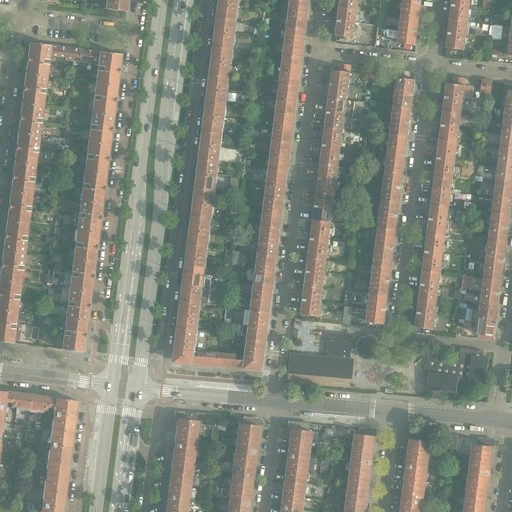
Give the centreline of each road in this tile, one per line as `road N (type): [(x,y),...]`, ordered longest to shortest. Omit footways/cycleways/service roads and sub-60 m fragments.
road 1 (residential): [(431,66),(397,326),(403,334),(505,346)]
road 2 (residential): [(141,356),(165,338),(208,0)]
road 3 (primary): [(141,356),(181,0)]
road 4 (residential): [(315,51),(276,400)]
road 5 (primary): [(161,0),(122,333)]
road 6 (residential): [(135,32),(100,316),(122,333)]
road 7 (residential): [(0,169),(19,17)]
road 8 (residential): [(135,388),(276,400)]
